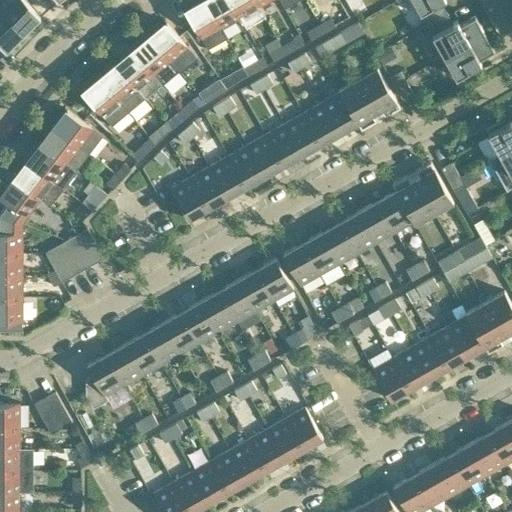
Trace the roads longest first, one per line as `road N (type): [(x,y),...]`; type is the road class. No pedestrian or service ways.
road 1 (residential): [(0,360),(13,360),(511,79)]
road 2 (residential): [(266,511),(511,372)]
road 3 (residential): [(0,116),(22,84),(119,0)]
